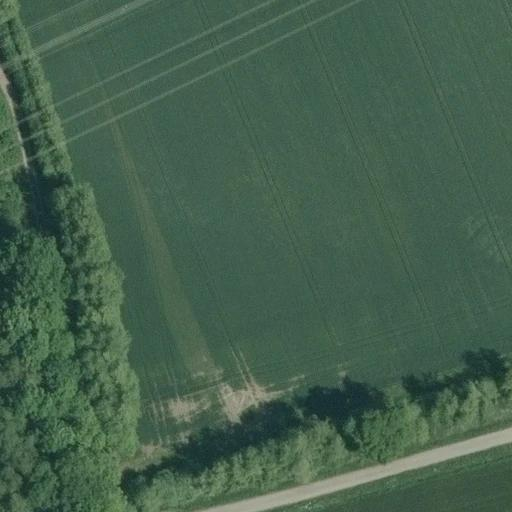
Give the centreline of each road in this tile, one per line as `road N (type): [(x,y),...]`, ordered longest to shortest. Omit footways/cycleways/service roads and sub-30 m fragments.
road 1 (track): [(113,511),(27,149),(0,71)]
road 2 (track): [(511,435),(223,511)]
